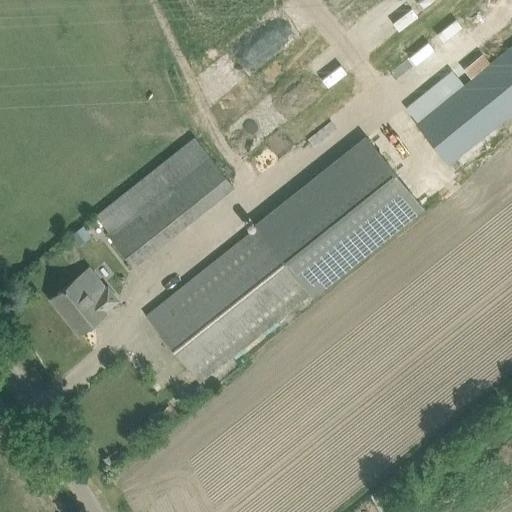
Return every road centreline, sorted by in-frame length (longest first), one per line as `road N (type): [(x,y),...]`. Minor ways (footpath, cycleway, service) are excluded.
road 1 (unknown): [(24,402),(463,17)]
road 2 (unclassified): [(88,511),(0,361)]
